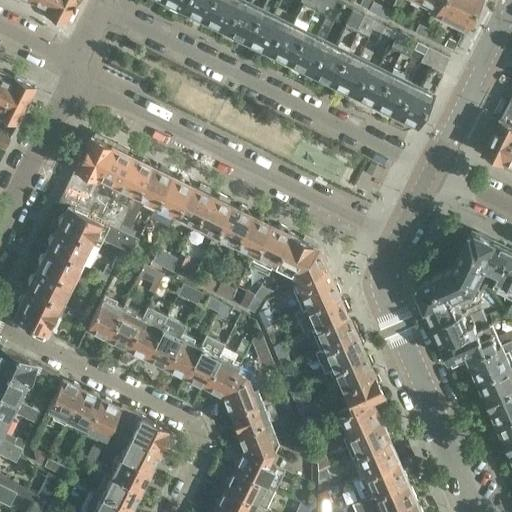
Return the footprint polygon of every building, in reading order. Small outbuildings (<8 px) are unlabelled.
[(32,0),(31,2),(66,19),(75,0),(32,0)] [(182,0),(180,5),(182,6),(183,10),(188,12),(192,11),(201,16),(208,0),(182,0)] [(208,0),(201,16),(210,20),(211,24),(217,27),(220,25),(223,26),(236,0),(208,0)] [(236,0),(223,26),(225,27),(225,31),(232,34),(235,32),(244,37),(262,0),(236,0)] [(262,0),(244,37),(254,42),(254,45),(260,48),(263,46),(265,47),(283,13),(274,9),(278,0),(262,0)] [(283,13),(265,47),(268,49),(268,52),(274,55),(277,53),(287,58),(313,6),(316,0),(300,0),(302,0),(295,15),(285,10),(283,14),(283,13)] [(316,0),(313,6),(287,58),(296,62),(298,66),(303,68),(306,67),(308,68),(325,34),(316,30),(325,12),(323,11),(326,4),(331,7),(334,0),(316,0)] [(417,0),(416,2),(417,2),(417,0),(418,0),(428,5),(427,7),(433,10),(432,12),(433,13),(439,0),(417,0)] [(439,0),(433,13),(460,26),(461,24),(465,27),(478,0),(439,0)] [(387,17),(391,9),(380,3),(376,11),(387,17)] [(325,34),(308,68),(310,69),(311,73),(317,76),(320,74),(330,79),(357,27),(364,13),(353,7),(345,22),(336,40),(325,34)] [(404,25),(408,18),(398,12),(394,20),(404,25)] [(357,27),(330,79),(339,84),(340,87),(346,90),(349,88),(351,90),(369,56),(359,51),(368,33),(366,32),(373,18),(364,13),(357,27)] [(381,31),(385,24),(377,20),(373,27),(381,31)] [(415,30),(423,35),(427,26),(419,22),(415,30)] [(391,36),(394,29),(385,25),(382,31),(391,36)] [(427,26),(423,35),(423,36),(440,44),(444,35),(427,26)] [(407,35),(398,31),(391,44),(388,43),(379,61),(369,56),(351,90),(353,91),(354,94),(360,97),(363,95),(373,100),(400,49),(407,35)] [(463,49),(471,35),(465,32),(457,46),(463,49)] [(416,51),(423,55),(428,45),(418,40),(414,49),(416,51)] [(400,49),(373,100),(382,105),(383,108),(389,111),(392,110),(395,111),(412,77),(402,73),(411,54),(407,52),(409,47),(403,43),(400,49)] [(412,77),(395,111),(396,112),(397,115),(403,118),(406,117),(416,122),(450,56),(428,45),(421,59),(431,63),(421,82),(412,77)] [(12,76),(1,71),(0,72),(0,90),(4,93),(0,100),(0,144),(4,146),(17,119),(33,87),(29,85),(31,82),(13,74),(12,76)] [(511,94),(500,117),(483,150),(505,161),(511,147),(511,94)] [(91,134),(74,167),(58,199),(69,204),(78,208),(94,176),(110,143),(106,142),(108,139),(98,134),(96,137),(91,134)] [(110,143),(94,176),(79,208),(99,218),(115,184),(130,153),(129,153),(129,149),(123,146),(120,148),(110,143)] [(130,153),(115,184),(99,218),(118,228),(135,193),(150,163),(149,162),(149,159),(142,155),(139,157),(130,153)] [(150,163),(135,193),(118,228),(132,234),(134,229),(126,225),(141,196),(154,203),(169,172),(168,172),(168,168),(162,165),(158,167),(150,163)] [(169,172),(154,203),(137,237),(144,240),(161,206),(174,213),(189,182),(188,178),(183,175),(180,178),(169,172)] [(189,182),(174,213),(194,222),(210,191),(209,188),(201,184),(198,186),(189,182)] [(210,191),(194,222),(214,232),(229,201),(228,201),(228,197),(221,194),(218,196),(210,192),(210,191)] [(229,201),(214,232),(234,242),(249,211),(248,211),(247,207),(241,204),(238,206),(229,201)] [(60,223),(59,224),(91,239),(93,235),(127,252),(134,236),(118,228),(101,219),(79,208),(78,208),(69,204),(65,212),(61,213),(57,220),(60,223)] [(249,211),(234,242),(253,252),(268,221),(268,217),(261,213),(257,216),(249,211)] [(268,221),(253,252),(272,261),(288,230),(288,227),(280,223),(277,225),(268,221)] [(49,244),(49,245),(81,260),(91,239),(59,224),(55,233),(50,234),(47,240),(49,244)] [(471,228),(463,244),(482,253),(478,261),(487,266),(488,265),(499,271),(510,247),(471,228)] [(288,230),(272,261),(291,271),(318,245),(312,243),(314,239),(304,235),(302,238),(288,230)] [(454,264),(453,264),(475,288),(477,290),(481,293),(488,278),(483,276),(487,266),(478,261),(482,253),(463,244),(454,264)] [(40,264),(39,265),(71,280),(81,260),(49,245),(45,253),(41,254),(38,260),(40,264)] [(318,245),(291,271),(297,284),(329,270),(324,260),(327,259),(323,249),(320,250),(318,245)] [(511,247),(510,247),(499,271),(500,271),(497,276),(511,283),(508,288),(511,290),(511,247)] [(177,258),(157,248),(151,261),(171,271),(177,258)] [(188,257),(180,253),(175,263),(183,267),(188,257)] [(115,254),(110,264),(110,265),(116,268),(124,259),(115,254)] [(100,270),(106,273),(110,265),(110,264),(104,261),(100,270)] [(161,272),(144,263),(137,275),(149,282),(145,289),(151,292),(161,272)] [(183,267),(175,263),(171,271),(179,275),(183,267)] [(453,264),(432,273),(441,294),(450,291),(453,298),(462,295),(468,307),(485,299),(475,288),(453,264)] [(30,284),(29,285),(60,300),(60,301),(71,280),(39,265),(35,274),(31,274),(27,280),(30,284)] [(103,279),(106,273),(100,270),(96,268),(93,274),(103,279)] [(329,270),(297,284),(306,305),(338,291),(338,290),(340,287),(337,280),(332,279),(329,270)] [(209,291),(216,277),(205,271),(197,285),(209,291)] [(416,280),(428,307),(453,298),(450,291),(441,294),(432,273),(416,280)] [(118,277),(114,275),(113,275),(111,281),(107,288),(112,290),(118,277)] [(229,300),(235,290),(219,281),(213,292),(229,300)] [(196,303),(202,291),(183,282),(177,294),(196,303)] [(258,297),(271,290),(260,284),(253,295),(258,297)] [(20,295),(19,298),(53,315),(60,301),(60,300),(29,285),(24,294),(20,295)] [(252,294),(237,286),(230,299),(254,310),(259,300),(251,296),(252,294)] [(338,291),(306,305),(315,326),(347,311),(349,307),(346,300),(342,299),(338,291)] [(88,323),(86,326),(89,328),(90,331),(95,334),(99,332),(107,336),(123,305),(103,295),(89,323),(88,323)] [(217,310),(221,301),(209,295),(204,304),(217,310)] [(453,298),(428,307),(435,321),(463,310),(467,310),(474,312),(491,304),(486,299),(468,307),(462,295),(453,298)] [(20,304),(14,315),(14,316),(45,330),(47,327),(50,329),(53,324),(50,322),(53,315),(19,298),(18,301),(20,304)] [(82,311),(86,303),(74,298),(70,306),(82,311)] [(221,301),(217,310),(225,315),(230,305),(221,301)] [(123,305),(107,336),(109,337),(109,341),(115,343),(118,342),(127,346),(142,315),(123,305)] [(261,324),(273,319),(269,309),(257,313),(261,324)] [(463,310),(435,321),(444,343),(479,328),(478,327),(487,324),(479,310),(473,313),(463,310)] [(351,319),(347,311),(315,326),(323,345),(356,331),(355,330),(358,327),(355,320),(351,319)] [(162,324),(146,356),(148,357),(148,360),(153,362),(157,361),(165,365),(181,334),(186,323),(167,314),(162,324)] [(142,315),(127,346),(128,347),(129,350),(134,353),(138,351),(146,356),(162,324),(142,315)] [(276,328),(273,320),(262,324),(265,332),(276,328)] [(479,328),(444,343),(454,364),(470,356),(488,348),(511,336),(511,326),(495,334),(489,324),(479,328)] [(356,332),(356,331),(323,345),(332,365),(365,351),(361,343),(363,340),(360,333),(356,332)] [(206,333),(203,344),(221,349),(223,338),(206,333)] [(273,361),(262,333),(253,337),(252,339),(262,365),(273,361)] [(181,334),(165,365),(167,366),(167,369),(172,371),(177,369),(186,374),(200,343),(181,334)] [(235,353),(241,356),(248,343),(241,340),(235,353)] [(287,361),(279,342),(270,345),(278,365),(287,361)] [(488,348),(470,356),(473,365),(471,366),(477,379),(511,363),(511,360),(504,342),(498,344),(488,349),(488,348)] [(200,343),(186,374),(187,375),(188,378),(193,381),(196,379),(205,383),(220,353),(200,343)] [(0,390),(17,399),(26,380),(28,381),(34,369),(32,368),(35,363),(0,345),(0,390)] [(223,348),(220,353),(205,383),(207,384),(208,388),(213,390),(215,389),(223,393),(236,369),(237,368),(239,363),(232,359),(235,354),(223,348)] [(365,351),(332,365),(341,385),(374,371),(371,363),(372,361),(369,353),(365,353),(365,351)] [(511,363),(477,379),(484,393),(487,392),(490,399),(511,389),(511,363)] [(42,365),(40,369),(37,373),(55,382),(59,373),(42,365)] [(236,369),(223,393),(224,393),(230,411),(262,398),(256,384),(253,385),(248,374),(237,368),(236,369)] [(374,371),(341,385),(350,406),(383,391),(380,383),(382,380),(379,373),(375,373),(374,371)] [(295,373),(283,378),(287,386),(298,381),(295,373)] [(59,383),(50,403),(47,408),(67,418),(69,413),(82,388),(80,387),(79,384),(74,381),(71,382),(62,378),(59,383)] [(298,387),(289,391),(292,400),(302,396),(298,387)] [(82,388),(69,413),(67,418),(86,428),(89,422),(101,397),(99,396),(98,393),(93,391),(90,392),(82,388)] [(511,389),(490,399),(493,407),(490,409),(496,421),(511,414),(511,389)] [(0,436),(22,447),(26,440),(3,429),(5,424),(12,409),(35,420),(40,411),(17,399),(0,390),(0,436)] [(336,411),(346,432),(379,418),(378,417),(382,415),(376,404),(387,399),(383,391),(350,406),(336,411)] [(230,411),(239,432),(270,419),(280,416),(272,395),(262,398),(230,411)] [(101,397),(89,422),(86,428),(99,434),(95,443),(93,442),(85,460),(93,464),(97,456),(112,425),(119,410),(118,409),(120,406),(111,402),(111,399),(105,396),(103,398),(101,397)] [(35,398),(32,405),(41,410),(44,402),(35,398)] [(323,415),(316,400),(295,409),(302,424),(312,420),(323,415)] [(282,415),(291,412),(288,404),(279,407),(282,415)] [(140,413),(130,434),(161,449),(165,440),(169,439),(171,434),(170,431),(171,428),(140,413)] [(511,414),(496,421),(503,437),(506,436),(508,442),(511,440),(511,414)] [(326,424),(323,415),(312,420),(316,428),(326,424)] [(379,418),(346,432),(355,452),(388,438),(387,437),(391,435),(386,424),(382,426),(379,418)] [(270,419),(239,432),(245,448),(244,449),(275,463),(275,462),(271,460),(275,449),(269,434),(275,432),(270,419)] [(115,420),(112,425),(120,430),(123,424),(115,420)] [(130,434),(120,453),(151,468),(155,459),(159,459),(161,454),(160,450),(161,449),(130,434)] [(0,451),(7,456),(8,456),(16,460),(22,447),(0,436),(0,451)] [(388,438),(355,452),(364,472),(397,458),(396,457),(400,455),(395,445),(392,446),(388,438)] [(48,457),(50,452),(35,445),(38,461),(44,464),(48,457)] [(235,468),(276,488),(285,468),(279,465),(275,463),(244,449),(240,457),(237,457),(235,462),(236,465),(235,468)] [(317,459),(317,469),(328,464),(321,449),(314,452),(317,459)] [(120,453),(111,473),(141,488),(145,479),(149,478),(151,474),(150,470),(151,468),(120,453)] [(48,457),(44,464),(61,472),(65,465),(48,457)] [(279,465),(285,468),(292,472),(295,464),(282,458),(279,465)] [(397,458),(364,472),(372,492),(406,478),(406,477),(409,476),(404,465),(401,466),(397,458)] [(330,473),(327,466),(317,470),(317,479),(330,473)] [(68,467),(64,475),(72,479),(76,471),(68,467)] [(227,485),(225,487),(256,502),(266,507),(276,488),(235,468),(231,475),(228,476),(225,482),(227,485)] [(111,473),(101,492),(131,507),(135,499),(139,499),(142,493),(140,490),(141,488),(111,473)] [(0,474),(0,483),(32,500),(36,492),(25,487),(0,474)] [(45,506),(58,479),(46,474),(33,500),(44,505),(45,506)] [(372,492),(364,496),(371,511),(381,511),(414,498),(414,497),(417,496),(413,485),(409,487),(406,478),(372,492)] [(16,492),(0,484),(0,500),(9,505),(16,492)] [(217,504),(216,506),(229,511),(250,511),(256,502),(225,487),(222,494),(218,495),(216,501),(217,504)] [(56,488),(53,495),(61,498),(64,492),(56,488)] [(131,507),(101,492),(94,489),(84,510),(88,511),(131,511),(130,510),(131,507)] [(332,499),(327,489),(317,494),(317,511),(328,511),(329,511),(329,501),(332,499)] [(414,498),(381,511),(424,511),(422,505),(418,506),(414,498)] [(54,511),(59,504),(51,500),(44,511),(54,511)] [(300,501),(294,511),(307,511),(311,506),(300,501)]
